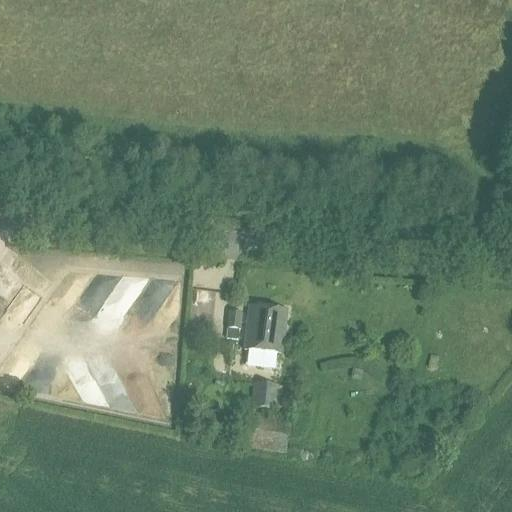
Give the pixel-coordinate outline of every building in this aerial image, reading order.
[(75,313),(104,346),(108,339),(117,349),(123,343),(141,350),(153,340),(181,273),(164,266),(157,273),(137,264),(118,281),(103,274),(84,291),(75,313)] [(249,306),(247,324),(245,341),(244,350),(292,355),(295,337),(284,336),(287,310),(276,309),(274,306),(264,305),(262,307),(249,306)] [(240,331),(241,323),(242,314),(229,312),(225,339),(237,340),(239,330),(240,331)] [(93,395),(106,389),(102,380),(109,377),(95,348),(76,357),(93,395)] [(276,411),(276,409),(279,386),(279,385),(253,382),(250,406),(276,411)] [(279,386),(276,409),(288,410),(290,388),(279,386)] [(285,454),(290,419),(250,411),(244,447),(285,454)]
